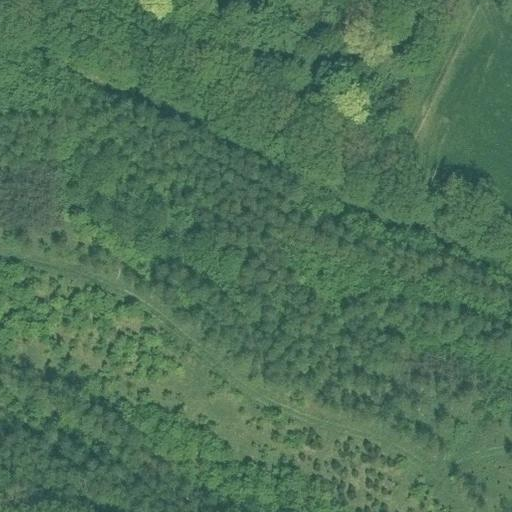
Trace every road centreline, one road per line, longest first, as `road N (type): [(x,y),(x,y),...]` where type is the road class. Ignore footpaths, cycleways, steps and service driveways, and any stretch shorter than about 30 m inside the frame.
road 1 (track): [(472,511),(391,437),(278,396),(148,307),(61,270),(0,255)]
road 2 (track): [(470,0),(371,212),(511,278)]
